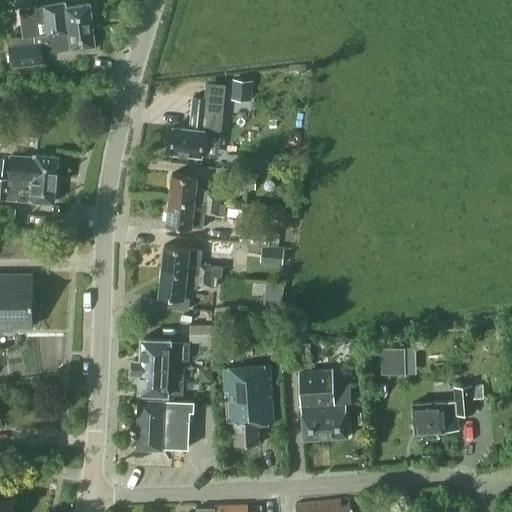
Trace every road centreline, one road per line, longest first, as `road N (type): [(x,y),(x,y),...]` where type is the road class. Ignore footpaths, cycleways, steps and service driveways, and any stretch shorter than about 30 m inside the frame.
road 1 (tertiary): [(88,496),(105,200),(153,0)]
road 2 (residential): [(486,511),(478,492),(438,477),(88,496)]
